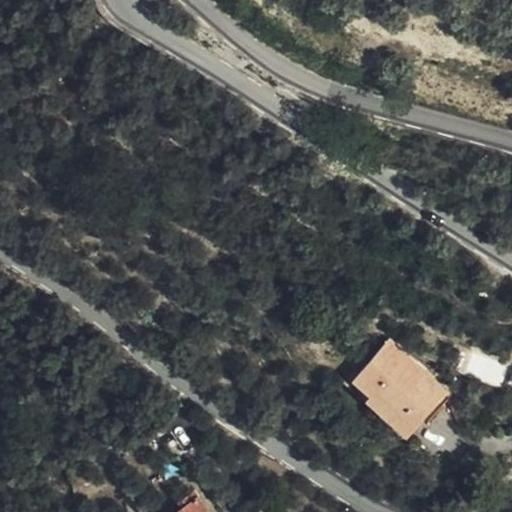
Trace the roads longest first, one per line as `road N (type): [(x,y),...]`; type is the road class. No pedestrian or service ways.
road 1 (tertiary): [(511,262),(126,16),(117,0)]
road 2 (tertiary): [(0,248),(386,511)]
road 3 (tertiary): [(193,0),(314,81),(511,143)]
